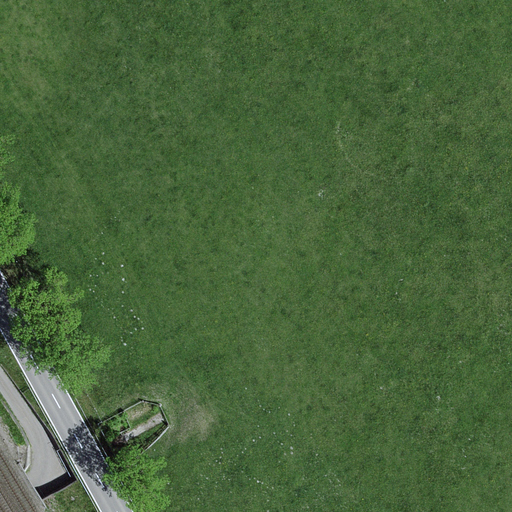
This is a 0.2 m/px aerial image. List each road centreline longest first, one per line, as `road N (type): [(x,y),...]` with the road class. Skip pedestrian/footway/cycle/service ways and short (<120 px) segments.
road 1 (secondary): [(114,511),(0,304)]
road 2 (track): [(5,511),(56,474),(0,379)]
